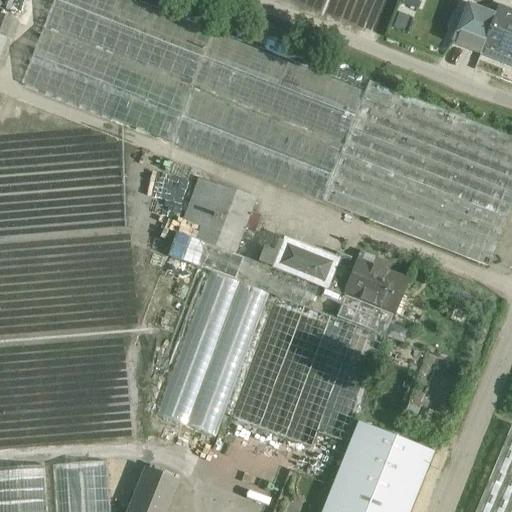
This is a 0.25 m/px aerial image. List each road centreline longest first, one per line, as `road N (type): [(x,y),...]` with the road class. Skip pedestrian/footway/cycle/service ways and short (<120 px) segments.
road 1 (unclassified): [(511,92),(267,0)]
road 2 (residential): [(445,511),(511,337)]
